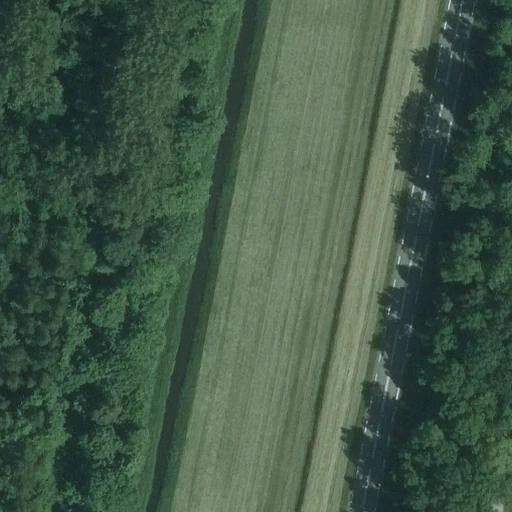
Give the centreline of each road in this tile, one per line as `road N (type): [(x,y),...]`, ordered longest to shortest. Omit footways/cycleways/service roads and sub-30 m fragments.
road 1 (track): [(130,511),(230,0)]
road 2 (primary): [(361,511),(461,0)]
